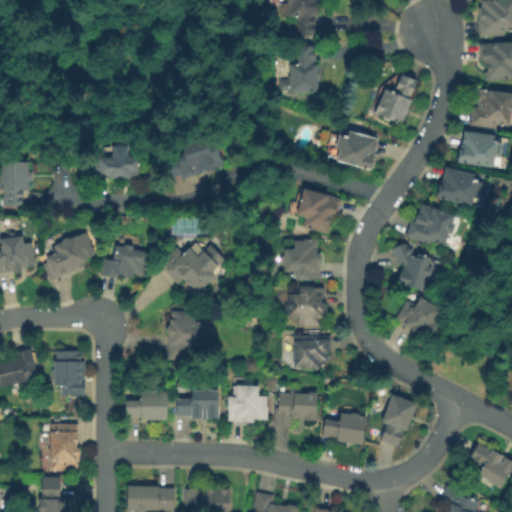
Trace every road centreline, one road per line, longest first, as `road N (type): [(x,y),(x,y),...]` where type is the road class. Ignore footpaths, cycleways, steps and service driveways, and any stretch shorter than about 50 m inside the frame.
road 1 (residential): [(511,427),(396,364),(361,323),(360,253),(439,119),(447,85),(443,39),(426,27)]
road 2 (residential): [(0,322),(88,317),(107,332),(105,511)]
road 3 (residential): [(358,480),(288,464),(106,452)]
road 4 (residential): [(462,399),(406,477),(388,488),(358,480)]
